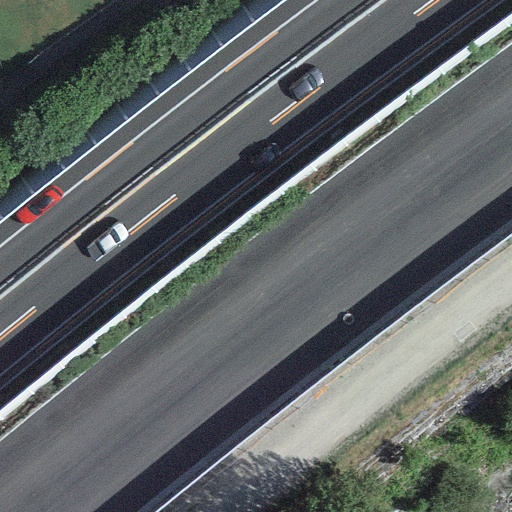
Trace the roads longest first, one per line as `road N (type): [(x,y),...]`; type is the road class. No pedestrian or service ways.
road 1 (motorway): [(8,511),(511,117)]
road 2 (motorway): [(391,0),(0,304)]
road 3 (track): [(511,273),(219,511)]
